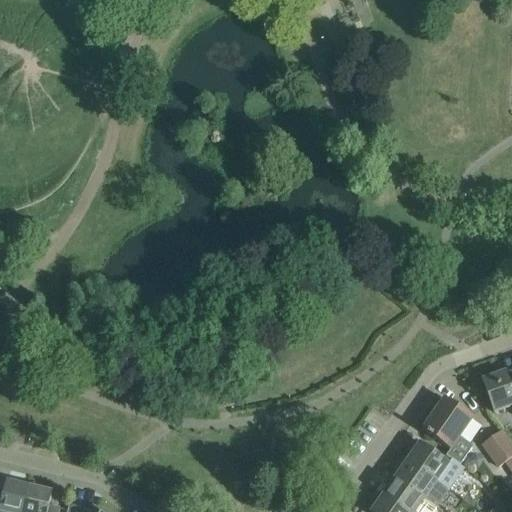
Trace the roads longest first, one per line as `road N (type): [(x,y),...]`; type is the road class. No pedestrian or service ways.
road 1 (residential): [(335,511),(428,375),(511,339)]
road 2 (residential): [(148,511),(95,478),(0,455)]
